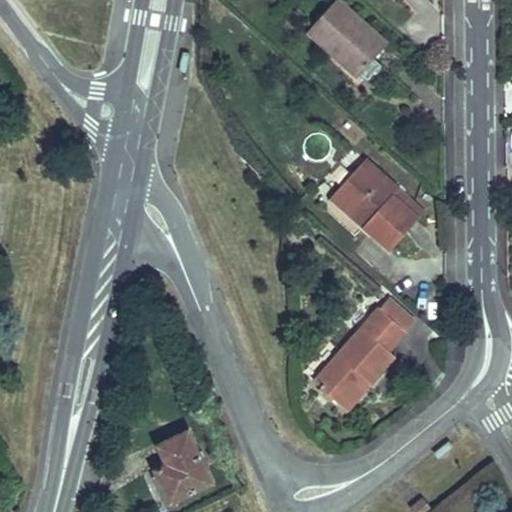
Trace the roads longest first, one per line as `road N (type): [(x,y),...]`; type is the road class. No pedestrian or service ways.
road 1 (residential): [(474,384),(484,340),(473,285),(470,0)]
road 2 (residential): [(279,499),(171,241),(147,207),(118,198)]
road 3 (secondary): [(53,511),(118,198)]
road 4 (residential): [(279,499),(332,488),(387,460),(474,384)]
road 5 (residential): [(135,118),(108,113),(63,84),(0,4)]
road 6 (secondary): [(157,0),(135,118)]
